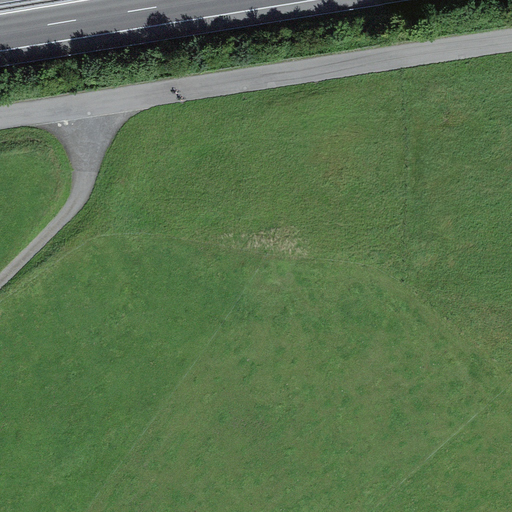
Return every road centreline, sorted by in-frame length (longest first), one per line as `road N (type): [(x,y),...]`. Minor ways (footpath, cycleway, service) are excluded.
road 1 (residential): [(0,117),(511,39)]
road 2 (motorway): [(0,30),(191,0)]
